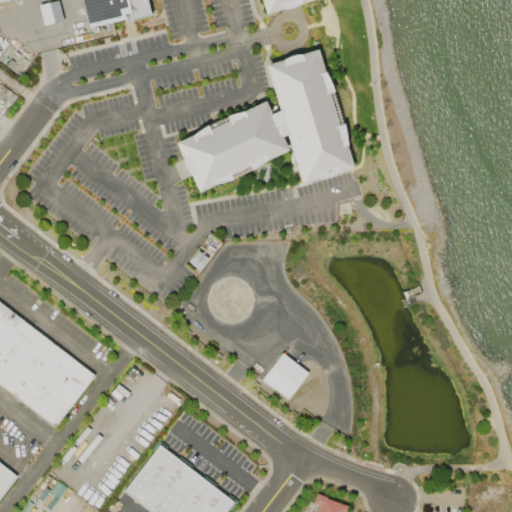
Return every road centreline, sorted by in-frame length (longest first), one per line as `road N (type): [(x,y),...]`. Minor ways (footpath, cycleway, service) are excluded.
road 1 (residential): [(0,227),(302,457)]
road 2 (residential): [(0,160),(61,89),(287,27)]
road 3 (residential): [(238,39),(219,36),(68,72),(53,94)]
